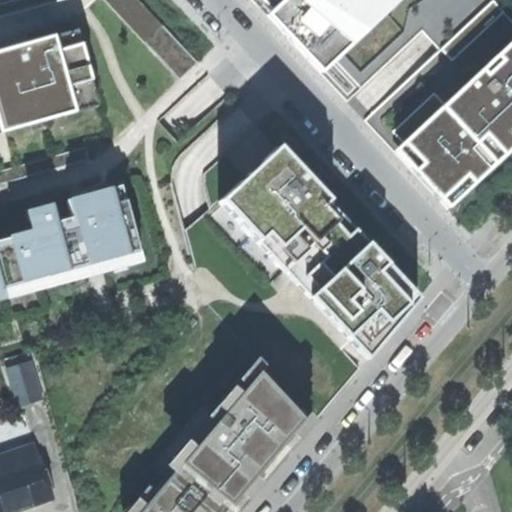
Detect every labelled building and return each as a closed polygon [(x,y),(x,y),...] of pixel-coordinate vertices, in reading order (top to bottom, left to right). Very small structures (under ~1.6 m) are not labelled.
[(0,17),(61,0),(17,0),(0,5),(0,17)] [(103,0),(142,42),(161,24),(138,0),(103,0)] [(284,0),(267,17),(320,73),(398,0),(284,0)] [(441,51),(451,62),(503,13),(492,2),(441,51)] [(197,63),(161,24),(142,42),(178,80),(197,63)] [(52,37),(73,113),(98,106),(76,30),(52,37)] [(42,122),(73,113),(52,37),(29,44),(0,52),(0,133),(5,132),(42,122)] [(393,151),(440,201),(462,180),(485,158),(511,133),(511,40),(443,105),(402,143),(393,151)] [(392,133),(402,143),(443,105),(433,94),(392,133)] [(511,148),(511,133),(485,158),(493,167),(511,148)] [(0,184),(88,160),(84,147),(50,158),(13,168),(0,171),(0,184)] [(367,360),(417,299),(277,149),(244,179),(217,204),(289,279),(304,295),(367,360)] [(470,189),(462,180),(440,201),(443,205),(448,210),(470,189)] [(129,256),(139,253),(121,187),(111,189),(129,256)] [(71,220),(84,268),(129,256),(111,189),(66,202),(71,220)] [(7,240),(19,285),(70,272),(57,223),(52,205),(26,212),(32,233),(19,237),(7,240)] [(71,220),(57,223),(70,272),(84,268),(71,220)] [(0,242),(0,287),(1,290),(19,285),(7,240),(0,242)] [(70,272),(19,285),(1,290),(4,301),(41,291),(84,279),(105,273),(141,263),(139,253),(129,256),(84,268),(70,272)] [(31,362),(5,369),(16,407),(42,400),(31,362)] [(138,511),(223,511),(237,496),(252,479),(288,436),(300,421),(256,374),(238,394),(221,414),(193,449),(171,473),(169,477),(154,494),(138,511)] [(213,407),(221,414),(238,394),(230,388),(213,407)] [(305,416),(300,421),(288,436),(296,443),(313,422),(305,416)] [(260,485),(296,443),(288,436),(252,479),(260,485)] [(164,467),(171,473),(193,449),(184,442),(164,467)] [(0,511),(12,511),(52,499),(39,460),(37,461),(32,447),(0,458),(0,511)] [(260,485),(252,479),(237,496),(245,503),(260,485)] [(138,511),(154,494),(147,487),(125,511),(138,511)] [(236,511),(245,503),(237,496),(223,511),(236,511)]
